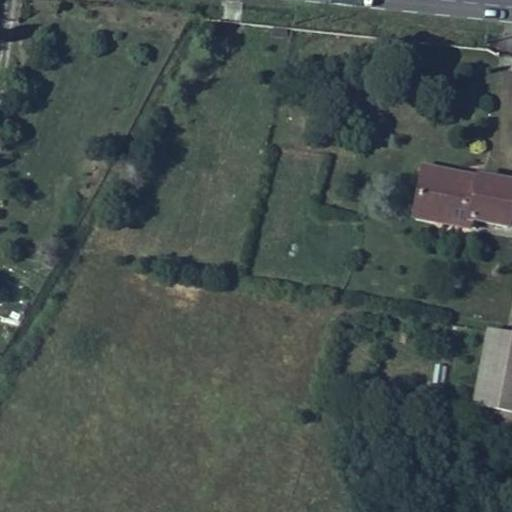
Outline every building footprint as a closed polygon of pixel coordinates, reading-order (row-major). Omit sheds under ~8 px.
[(452,138),(392,131),(391,145),(437,152),(439,142),(452,144),(452,138)] [(391,145),(387,177),(406,179),(409,167),(422,169),(419,191),(445,195),(446,184),(487,190),(492,162),(495,145),(452,138),(452,144),(439,142),(437,152),(391,145)] [(506,164),(492,162),(487,190),(502,192),(506,164)] [(406,179),(387,177),(386,187),(419,191),(422,169),(409,167),(406,179)] [(511,300),(468,295),(456,370),(506,377),(511,344),(511,300)]
